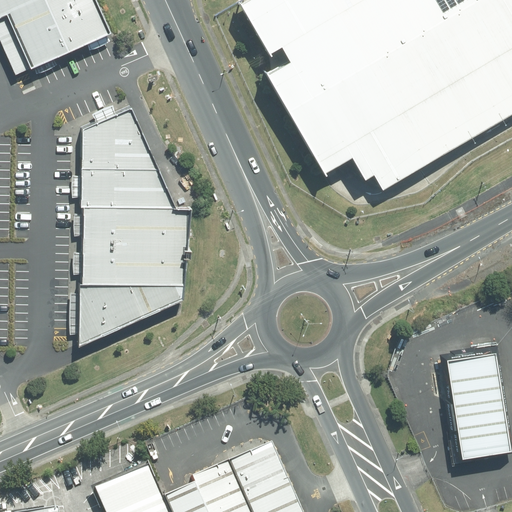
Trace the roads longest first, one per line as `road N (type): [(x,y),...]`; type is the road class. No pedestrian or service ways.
road 1 (unclassified): [(342,332),(355,392),(410,511)]
road 2 (unclassified): [(370,511),(289,355)]
road 3 (secondary): [(164,0),(235,151)]
road 4 (secondary): [(0,456),(146,392)]
road 5 (secondary): [(268,305),(235,151)]
road 6 (secondary): [(235,151),(320,283)]
road 7 (secondary): [(146,392),(267,306)]
road 8 (secondary): [(462,246),(342,331)]
road 9 (secondary): [(321,284),(462,246)]
road 10 (secondary): [(287,354),(146,392)]
road 11 (unknown): [(122,67),(185,187)]
road 12 (unknown): [(41,355),(162,315)]
